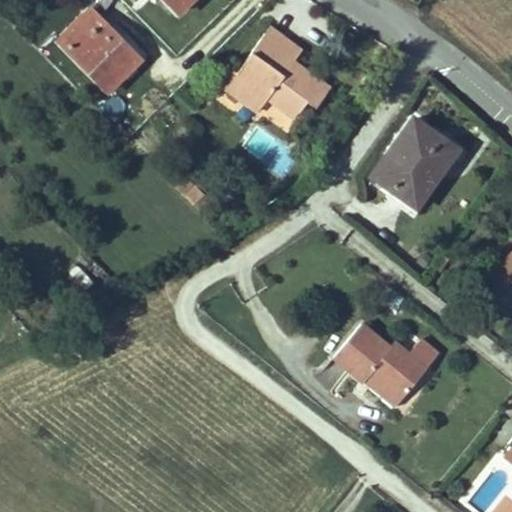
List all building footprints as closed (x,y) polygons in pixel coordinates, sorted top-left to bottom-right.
[(164,0),(177,13),(190,0),(164,0)] [(139,59),(89,9),(58,41),(107,91),(139,59)] [(329,87),(291,60),(282,53),(289,42),(268,27),(235,72),(234,74),(244,81),(234,94),(256,111),(267,97),(294,117),(307,100),(315,107),(329,87)] [(289,42),(282,53),(291,60),(299,50),(289,42)] [(217,82),(234,94),(244,81),(234,74),(235,72),(229,67),(217,82)] [(372,175),(406,200),(434,161),(442,167),(455,148),(412,118),(372,175)] [(414,206),(442,167),(434,161),(406,200),(414,206)] [(176,189),(193,206),(205,195),(188,178),(176,189)] [(199,212),(211,200),(205,195),(193,206),(199,212)] [(511,252),(493,271),(511,289),(511,252)] [(333,355),(362,380),(370,372),(400,398),(436,353),(419,339),(407,354),(393,342),(389,346),(361,322),(333,355)] [(392,407),(400,398),(370,372),(362,380),(392,407)]
